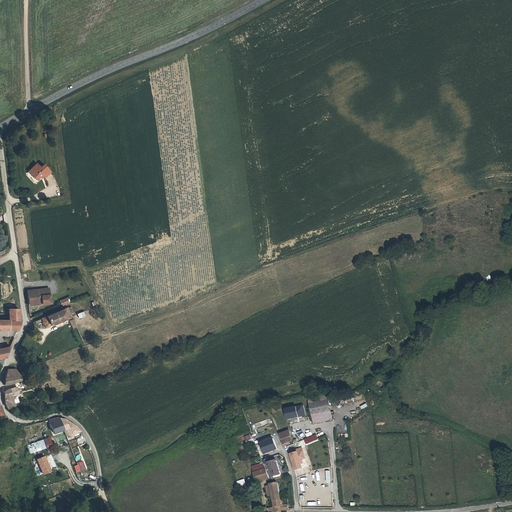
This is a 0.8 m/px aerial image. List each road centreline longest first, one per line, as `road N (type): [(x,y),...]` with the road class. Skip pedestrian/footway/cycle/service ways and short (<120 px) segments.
road 1 (tertiary): [(261,0),(0,127)]
road 2 (unclassified): [(0,390),(24,325),(0,138)]
road 3 (unclassified): [(111,511),(82,426),(64,414),(21,419),(0,396)]
road 4 (unclassified): [(511,499),(387,511)]
